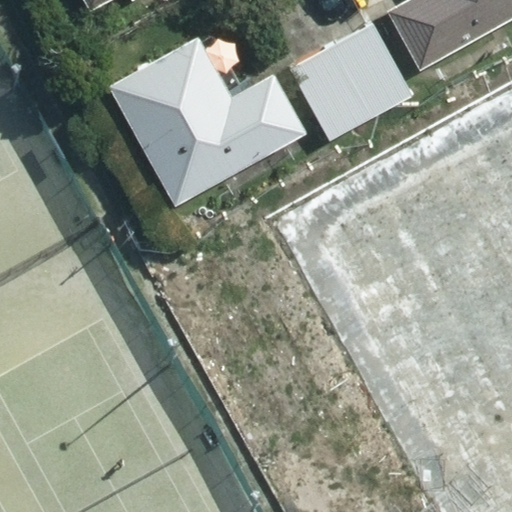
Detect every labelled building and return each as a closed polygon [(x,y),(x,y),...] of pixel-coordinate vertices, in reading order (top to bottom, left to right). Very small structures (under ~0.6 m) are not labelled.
[(77,0),(82,8),(97,0),(77,0)] [(511,11),(511,0),(405,0),(383,13),(413,66),(511,11)] [(370,24),(285,70),(323,139),(408,93),(370,24)] [(187,40),(103,89),(168,202),(291,132),(261,78),(223,101),(187,40)] [(225,321),(210,294),(182,309),(196,336),(225,321)] [(287,306),(211,349),(259,431),(334,388),(287,306)] [(419,511),(360,404),(276,449),(310,511),(419,511)]
